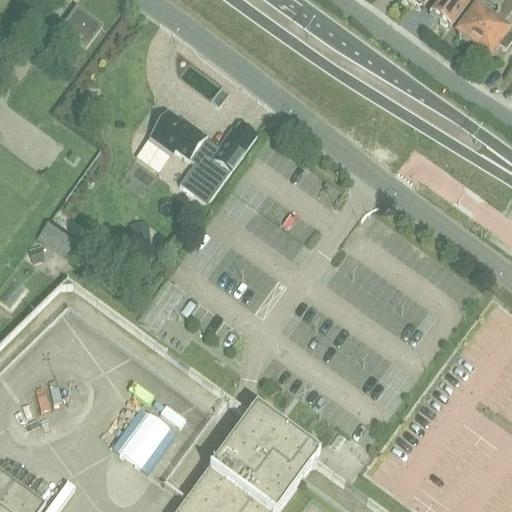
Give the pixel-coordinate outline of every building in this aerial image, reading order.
[(430,0),(404,0),(412,6),(414,4),(422,10),(430,0)] [(439,26),(444,29),(447,28),(449,30),(456,21),(457,22),(469,5),(462,0),(441,0),(430,16),(439,23),(439,26)] [(492,0),(488,6),(481,1),(474,11),(456,36),(459,37),(459,41),(464,44),(467,44),(472,48),(507,0),(492,0)] [(507,0),(472,48),(478,52),(478,55),(483,59),(486,58),(489,60),(497,48),(505,53),(511,43),(511,38),(507,35),(508,35),(501,29),(511,14),(511,2),(509,0),(507,0)] [(84,52),(100,29),(75,11),(59,33),(84,52)] [(53,66),(60,57),(49,48),(42,58),(53,66)] [(178,190),(206,210),(256,140),(238,127),(232,135),(227,136),(215,153),(216,157),(214,160),(199,149),(205,141),(187,128),(182,128),(164,116),(149,138),(193,170),(178,190)] [(0,250),(48,184),(0,148),(0,250)] [(63,262),(76,249),(54,228),(41,241),(63,262)] [(183,301),(165,288),(138,324),(156,338),(183,301)] [(238,334),(227,348),(235,355),(246,340),(238,334)] [(63,391),(40,399),(47,417),(69,409),(63,391)] [(0,477),(0,511),(279,511),(300,483),(312,468),(318,460),(318,459),(315,457),(254,412),(254,413),(248,421),(186,506),(181,511),(41,511),(43,509),(13,487),(0,477)] [(133,474),(151,462),(134,437),(122,445),(128,453),(122,457),(133,474)]
